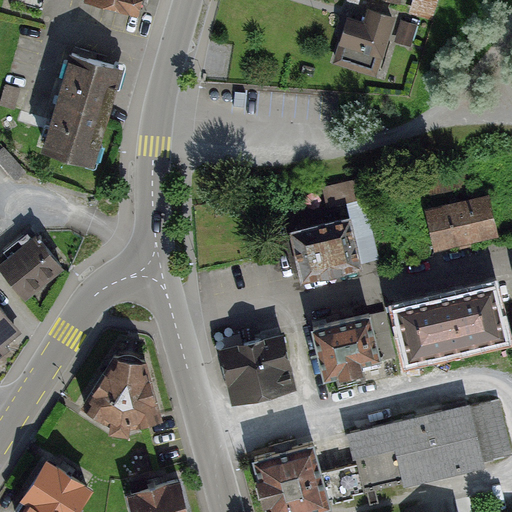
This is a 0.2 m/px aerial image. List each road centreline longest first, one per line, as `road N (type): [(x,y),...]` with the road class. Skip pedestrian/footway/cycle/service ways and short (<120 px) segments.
road 1 (residential): [(511,252),(178,335)]
road 2 (tertiary): [(188,0),(152,161),(154,270)]
road 3 (tertiary): [(154,270),(96,295),(15,417)]
road 4 (residential): [(178,335),(227,511)]
